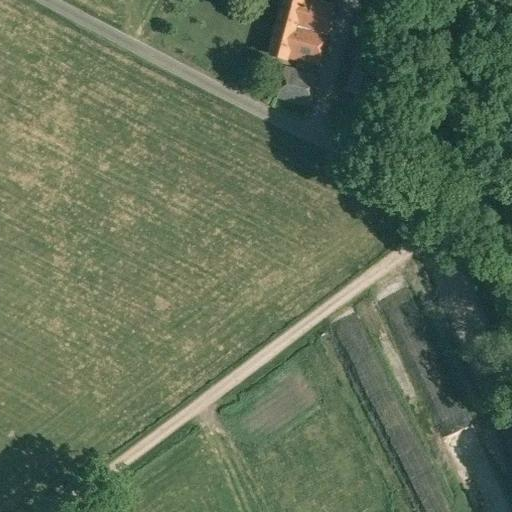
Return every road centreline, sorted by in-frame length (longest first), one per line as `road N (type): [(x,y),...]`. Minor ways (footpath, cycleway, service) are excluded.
road 1 (unclassified): [(511,328),(461,221),(435,200),(29,0)]
road 2 (track): [(461,221),(272,341),(46,511)]
